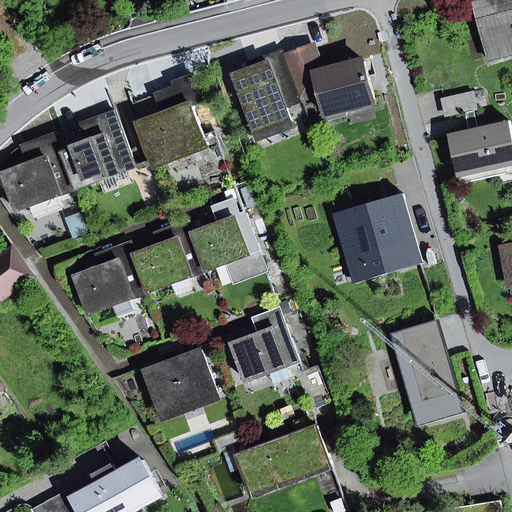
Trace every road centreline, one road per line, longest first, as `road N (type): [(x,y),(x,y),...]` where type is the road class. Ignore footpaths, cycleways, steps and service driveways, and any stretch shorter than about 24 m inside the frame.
road 1 (residential): [(381,0),(483,369),(511,364)]
road 2 (residential): [(0,124),(107,59),(334,0)]
